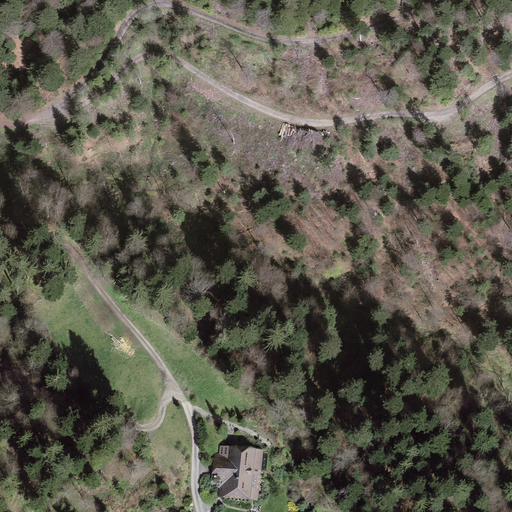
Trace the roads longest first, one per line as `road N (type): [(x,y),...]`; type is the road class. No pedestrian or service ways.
road 1 (track): [(511,75),(441,110),(304,121),(264,110),(173,56),(153,53),(65,112),(0,122)]
road 2 (track): [(30,121),(84,84),(129,18),(152,4),(244,32),(305,37),(365,29),(440,0)]
road 3 (unclassified): [(199,511),(186,408),(153,353),(99,290)]
road 4 (track): [(172,382),(156,423),(142,427),(71,406),(0,370)]
road 5 (track): [(0,222),(61,242),(99,290)]
